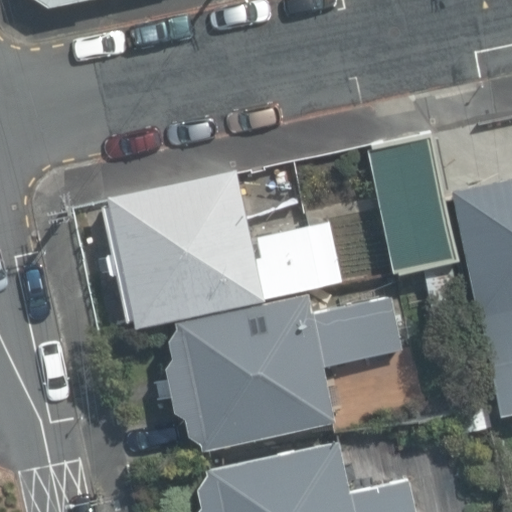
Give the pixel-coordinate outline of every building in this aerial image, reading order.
[(370,147),(396,270),(459,256),(432,134),(370,147)] [(138,317),(139,323),(267,297),(267,294),(345,278),(333,221),(252,238),(238,167),(110,193),(112,203),(105,205),(114,249),(109,250),(114,273),(119,272),(129,319),(138,317)] [(511,394),(511,167),(502,170),(503,178),(454,189),(492,361),(495,360),(502,391),(508,390),(510,395),(511,394)] [(426,270),(436,316),(460,310),(450,265),(426,270)] [(203,440),(204,447),(335,418),(323,364),(360,356),(362,367),(381,363),(379,353),(402,348),(390,296),(313,313),(309,291),(178,320),(179,325),(171,338),(174,355),(168,365),(176,408),(186,415),(190,432),(203,440)] [(461,433),(493,424),(487,402),(455,410),(461,433)] [(415,511),(408,476),(349,489),(338,439),(208,466),(208,472),(199,486),(203,503),(196,511),(415,511)]
